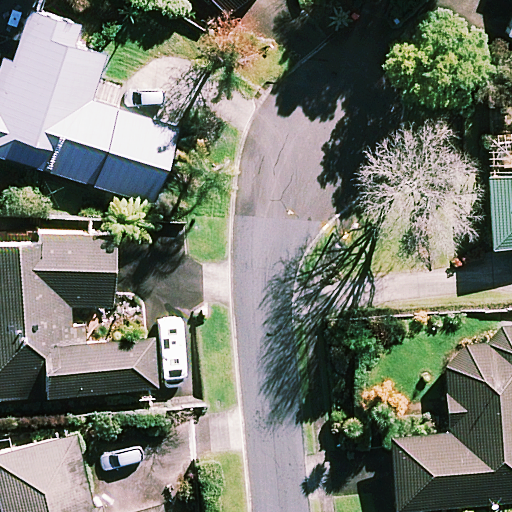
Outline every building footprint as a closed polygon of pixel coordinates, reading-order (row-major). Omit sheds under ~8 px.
[(44,0),(0,0),(0,146),(151,194),(175,119),(88,91),(104,42),(71,32),(77,10),(44,0)] [(511,160),(486,162),(490,236),(511,234),(511,160)] [(114,294),(110,218),(0,224),(0,387),(177,378),(174,324),(84,329),(83,296),(114,294)] [(511,311),(484,313),(485,337),(435,340),(439,424),(390,427),(394,501),(511,494),(511,311)] [(96,510),(75,421),(0,437),(0,498),(1,501),(0,500),(0,511),(165,511),(161,494),(96,510)]
